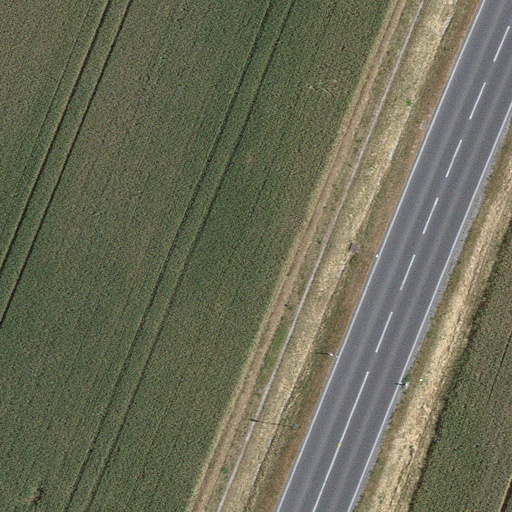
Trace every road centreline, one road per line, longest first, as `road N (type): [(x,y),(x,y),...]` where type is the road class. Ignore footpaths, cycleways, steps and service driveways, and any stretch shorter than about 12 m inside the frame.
road 1 (track): [(211,511),(419,0)]
road 2 (secondary): [(314,511),(511,23)]
